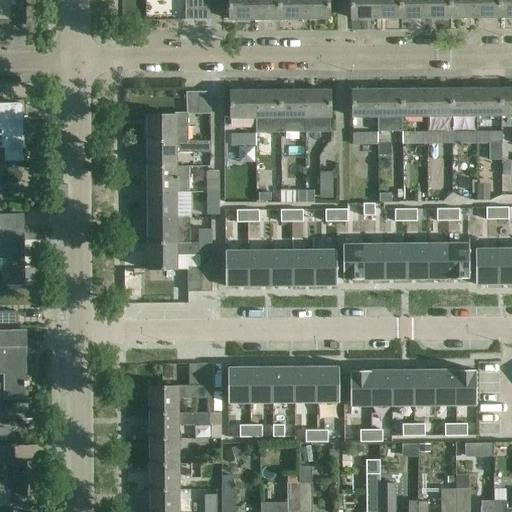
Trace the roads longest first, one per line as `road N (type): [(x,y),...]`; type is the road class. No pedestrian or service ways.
road 1 (residential): [(77,63),(511,59)]
road 2 (residential): [(78,332),(511,330)]
road 3 (tertiary): [(78,332),(77,63)]
road 4 (tertiary): [(77,511),(78,332)]
